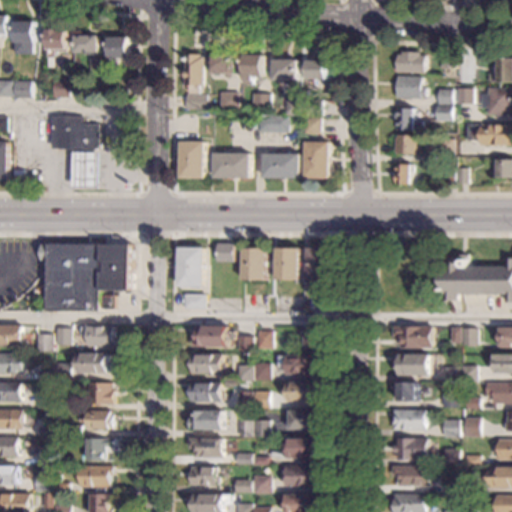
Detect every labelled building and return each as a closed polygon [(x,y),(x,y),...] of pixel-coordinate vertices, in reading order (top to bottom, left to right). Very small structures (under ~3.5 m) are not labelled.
[(10,34),(8,34),(8,37),(0,37),(0,17),(10,17),(10,34)] [(36,43),(34,43),(34,55),(16,54),(16,23),(37,23),(36,43)] [(69,50),(49,50),(49,30),(69,30),(69,50)] [(101,53),(78,53),(77,37),(100,36),(101,53)] [(131,58),(119,58),(119,63),(113,63),(113,59),(110,59),(110,38),(131,38),(131,58)] [(421,53),(421,56),(427,56),(426,73),(397,72),(398,55),(402,55),(402,52),(421,53)] [(454,69),(441,69),(441,53),(455,54),(454,69)] [(202,57),(206,57),(206,86),(203,86),(203,94),(193,94),(193,86),(187,86),(187,54),(202,55),(202,57)] [(236,75),(212,74),(213,54),(235,54),(236,54),(236,75)] [(266,77),(255,77),(255,85),(247,85),(247,75),(245,75),(245,55),(266,55),(266,77)] [(292,60),(300,60),(300,81),(297,81),(297,84),(286,84),(286,81),(276,81),(276,60),(285,60),(285,58),(292,58),(292,60)] [(511,83),(499,83),(499,73),(495,73),(495,67),(500,67),(500,59),(511,59),(511,83)] [(328,79),(307,79),(308,61),(329,61),(328,79)] [(474,83),(459,83),(459,69),(460,69),(474,69),(474,83)] [(68,81),(72,81),(72,98),(55,98),(56,76),(68,76),(68,81)] [(424,78),(423,88),(428,88),(427,98),(422,97),(422,100),(397,98),(398,76),(424,78)] [(88,98),(76,98),(77,81),(89,81),(88,98)] [(13,98),(0,97),(0,82),(13,82),(13,98)] [(33,98),(15,99),(15,82),(32,82),(33,98)] [(118,84),(118,98),(107,98),(107,83),(118,84)] [(511,115),(504,115),(504,118),(500,118),(500,115),(489,115),(489,108),(483,108),(483,95),(489,95),(489,88),(511,88),(511,115)] [(474,104),(458,104),(458,89),(474,89),(474,104)] [(454,105),(439,105),(440,90),(454,90),(454,105)] [(241,111),(223,110),(223,93),(241,93),(241,111)] [(208,111),(188,110),(188,94),(209,95),(208,111)] [(273,109),(255,108),(255,94),(273,95),(273,109)] [(305,117),(287,116),(287,99),(305,100),(305,117)] [(324,116),(307,116),(307,100),(324,100),(324,116)] [(453,121),(437,120),(437,106),(454,106),(453,121)] [(416,109),(416,121),(424,121),(423,131),(397,130),(397,119),(394,119),(394,113),(397,113),(398,108),(416,109)] [(289,133),(259,133),(259,116),(290,117),(289,133)] [(82,124),(101,124),(101,149),(54,149),(54,117),(82,117),(82,124)] [(9,132),(11,132),(11,139),(8,139),(8,133),(0,133),(0,118),(9,118),(9,132)] [(321,134),(305,134),(305,118),(322,118),(321,134)] [(482,124),(511,124),(511,145),(481,145),(481,141),(467,141),(468,123),(482,124)] [(420,154),(395,154),(395,136),(420,136),(420,154)] [(455,161),(439,161),(439,139),(455,139),(455,161)] [(207,179),(183,179),(183,142),(207,142),(207,179)] [(331,179),(306,179),(307,142),(331,142),(331,179)] [(11,182),(0,182),(0,143),(10,143),(11,182)] [(103,188),(76,187),(76,153),(103,154),(103,188)] [(252,179),(216,178),(216,154),(252,154),(252,179)] [(301,179),(265,178),(265,154),(301,154),(301,179)] [(511,178),(498,178),(499,160),(511,160),(511,178)] [(412,184),(396,184),(396,165),(413,165),(412,184)] [(456,184),(446,184),(446,168),(455,168),(456,184)] [(469,184),(459,184),(459,168),(469,168),(469,184)] [(135,291),(105,291),(105,312),(51,312),(52,267),(46,267),(46,246),(135,245),(135,291)] [(236,263),(219,263),(219,245),(236,245),(236,263)] [(206,265),(209,265),(209,271),(206,271),(206,287),(181,287),(180,248),(206,248),(206,265)] [(268,281),(245,281),(245,249),(268,249),(268,281)] [(302,281),(278,281),(278,249),(302,249),(302,281)] [(331,282),(309,282),(309,249),(331,249),(331,282)] [(511,303),(507,303),(507,295),(499,295),(459,295),(459,301),(445,301),(445,295),(444,295),(444,267),(449,267),(449,259),(463,258),(470,258),(470,267),(507,267),(507,258),(511,258),(511,303)] [(207,310),(187,310),(187,295),(207,295),(207,310)] [(118,310),(105,310),(105,297),(118,297),(118,310)] [(26,335),(29,335),(29,340),(26,340),(26,345),(0,345),(0,325),(26,325),(26,335)] [(231,331),(237,331),(237,341),(230,341),(230,348),(194,348),(194,336),(201,335),(201,326),(231,326),(231,331)] [(118,339),(119,339),(119,348),(92,348),(92,337),(86,337),(86,327),(118,327),(118,339)] [(434,349),(401,349),(401,338),(395,338),(395,327),(434,327),(434,349)] [(257,343),(241,343),(241,328),(257,328),(257,343)] [(324,335),(325,335),(325,342),(324,342),(324,350),(307,350),(307,338),(305,338),(305,333),(307,333),(307,328),(324,328),(324,335)] [(462,344),(452,344),(452,328),(462,328),(462,344)] [(511,349),(502,349),(502,328),(511,328),(511,349)] [(75,345),(59,345),(59,330),(75,329),(75,345)] [(479,345),(464,345),(464,329),(479,329),(479,345)] [(275,349),(259,349),(259,331),(274,332),(276,332),(275,349)] [(57,352),(41,352),(41,336),(56,336),(57,352)] [(28,374),(18,374),(18,376),(15,376),(14,374),(0,374),(0,354),(28,354),(28,374)] [(118,365),(113,365),(113,372),(111,372),(111,374),(81,374),(81,355),(118,354),(118,365)] [(226,365),(228,365),(228,373),(226,373),(226,374),(196,374),(196,355),(226,355),(226,365)] [(432,376),(400,376),(400,355),(432,355),(432,376)] [(511,373),(503,373),(503,375),(495,375),(495,355),(511,355),(511,373)] [(326,376),(288,376),(288,368),(279,368),(279,356),(326,356),(326,376)] [(75,381),(60,381),(60,365),(75,364),(75,381)] [(273,382),(257,382),(257,364),(273,364),(273,382)] [(256,381),(240,381),(240,366),(256,366),(256,381)] [(479,382),(463,382),(463,367),(479,366),(479,382)] [(462,382),(446,382),(446,368),(462,368),(462,382)] [(56,382),(42,382),(42,372),(56,372),(56,382)] [(225,393),(228,393),(228,401),(225,401),(225,403),(216,403),(216,405),(212,405),(212,402),(195,402),(195,383),(225,382),(225,393)] [(326,382),(326,393),(322,393),(322,402),(289,402),(289,382),(326,382)] [(420,402),(399,402),(399,392),(395,392),(395,383),(420,382),(420,402)] [(25,402),(0,402),(0,383),(25,383),(25,402)] [(511,404),(493,404),(493,397),(488,397),(488,383),(511,383),(511,404)] [(115,391),(117,391),(117,404),(91,405),(91,384),(115,384),(115,391)] [(255,409),(241,409),(241,393),(255,393),(255,409)] [(460,408),(443,408),(443,393),(460,393),(460,408)] [(272,395),(272,409),(256,409),(256,394),(272,395)] [(57,409),(41,409),(41,395),(57,395),(57,409)] [(482,410),(467,410),(467,399),(482,399),(482,410)] [(27,430),(0,430),(0,410),(27,410),(27,430)] [(113,414),(117,414),(117,430),(90,430),(90,411),(113,411),(113,414)] [(225,431),(193,431),(193,411),(225,411),(225,431)] [(324,430),(291,430),(291,416),(292,416),(292,411),(324,411),(324,430)] [(428,431),(395,431),(395,427),(393,426),(393,420),(395,418),(395,411),(428,411),(428,431)] [(481,437),(466,437),(466,419),(481,419),(481,437)] [(461,439),(445,439),(445,420),(461,420),(461,439)] [(256,437),(241,437),(241,421),(256,421),(256,437)] [(272,437),(257,437),(257,421),(272,421),(272,437)] [(84,436),(69,436),(69,426),(84,426),(84,436)] [(56,437),(43,437),(43,428),(46,428),(56,428),(56,437)] [(22,458),(0,458),(0,438),(22,438),(22,458)] [(226,458),(197,458),(197,450),(192,450),(192,438),(226,438),(226,458)] [(325,448),(321,448),(321,459),(287,459),(287,439),(325,439),(325,448)] [(429,461),(398,461),(398,453),(394,453),(394,446),(398,447),(398,439),(429,439),(429,461)] [(117,447),(108,447),(108,461),(90,461),(90,453),(88,453),(88,445),(90,445),(90,440),(117,440),(117,447)] [(511,461),(499,461),(499,460),(497,460),(497,452),(500,452),(500,440),(511,440),(511,461)] [(56,465),(43,465),(42,447),(56,447),(56,465)] [(461,465),(445,465),(445,453),(445,451),(461,451),(461,465)] [(254,465),(239,465),(239,454),(254,454),(254,465)] [(482,466),(467,466),(467,456),(482,456),(482,466)] [(271,466),(257,466),(257,458),(271,458),(271,466)] [(22,474),(24,474),(24,479),(22,479),(22,485),(0,485),(0,466),(22,466),(22,474)] [(116,476),(114,476),(114,488),(83,488),(83,467),(116,467),(116,476)] [(219,477),(221,477),(221,484),(219,484),(219,486),(211,486),(211,488),(206,488),(206,486),(193,486),(193,471),(194,471),(194,467),(219,467),(219,477)] [(325,476),(320,476),(320,487),(287,487),(287,467),(325,467),(325,476)] [(432,487),(399,487),(399,477),(393,477),(393,467),(432,467),(432,487)] [(511,488),(507,488),(507,490),(501,490),(501,488),(491,488),(491,467),(511,467),(511,488)] [(55,493),(39,493),(39,476),(55,476),(55,493)] [(262,485),(270,485),(270,494),(256,494),(256,478),(262,478),(262,485)] [(478,479),(478,494),(462,494),(462,478),(478,479)] [(72,484),(72,493),(57,493),(57,484),(72,484)] [(255,494),(240,494),(240,484),(255,484),(255,494)] [(460,493),(446,493),(446,484),(460,484),(460,493)] [(35,501),(36,501),(36,508),(34,508),(34,511),(0,511),(0,493),(35,493),(35,501)] [(56,509),(46,509),(46,494),(56,494),(56,509)] [(325,503),(320,503),(320,511),(287,511),(287,495),(325,494),(325,503)] [(115,508),(117,508),(117,511),(95,511),(95,495),(115,495),(115,508)] [(234,506),(227,506),(227,511),(196,511),(196,506),(191,506),(191,495),(234,495),(234,506)] [(428,511),(395,511),(395,500),(397,500),(397,495),(428,495),(428,511)] [(511,511),(495,511),(495,504),(497,504),(497,496),(511,496),(511,511)] [(239,511),(254,511),(255,504),(240,503),(239,511)]
